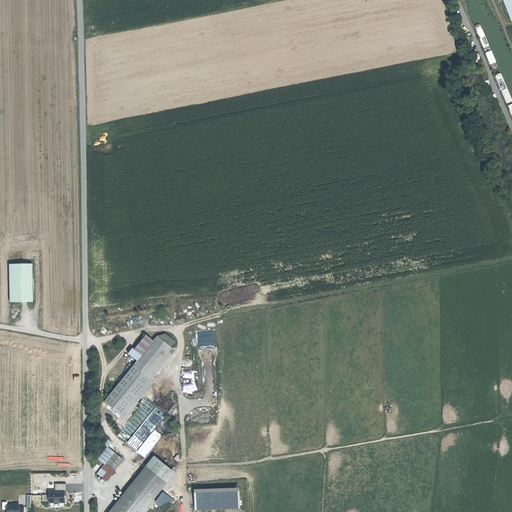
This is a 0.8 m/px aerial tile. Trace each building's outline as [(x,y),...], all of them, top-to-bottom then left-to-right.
[(11,252),(31,252),(30,215),(10,216),(11,252)] [(10,301),(33,301),(32,263),(9,264),(10,301)] [(185,298),(193,297),(192,288),(185,289),(185,298)] [(131,355),(138,360),(153,341),(147,335),(131,355)] [(138,360),(133,366),(147,377),(171,347),(157,336),(153,341),(138,360)] [(147,377),(133,366),(105,401),(122,414),(150,379),(147,377)] [(171,434),(174,432),(176,429),(176,426),(176,423),(174,421),(171,419),(168,418),(165,419),(163,421),(161,423),(161,426),(161,429),(163,432),(165,434),(168,434),(171,434)] [(149,437),(157,443),(163,435),(155,429),(149,437)] [(99,458),(105,463),(107,462),(115,452),(108,446),(99,458)] [(113,466),(115,468),(123,459),(115,452),(107,462),(111,465),(113,466)] [(137,511),(171,470),(154,456),(110,511),(137,511)] [(103,476),(111,465),(107,462),(105,463),(98,473),(103,476)] [(104,477),(113,466),(111,465),(103,476),(104,477)] [(50,492),(50,502),(65,502),(65,491),(67,491),(67,484),(56,484),(56,492),(50,492)] [(240,488),(194,489),(195,511),(241,509),(240,488)] [(156,502),(160,505),(161,505),(164,502),(168,501),(171,502),(173,500),(163,493),(156,502)] [(179,511),(180,511),(179,508),(176,504),(173,502),(171,502),(168,501),(164,502),(161,505),(160,505),(159,508),(158,511),(179,511)]
